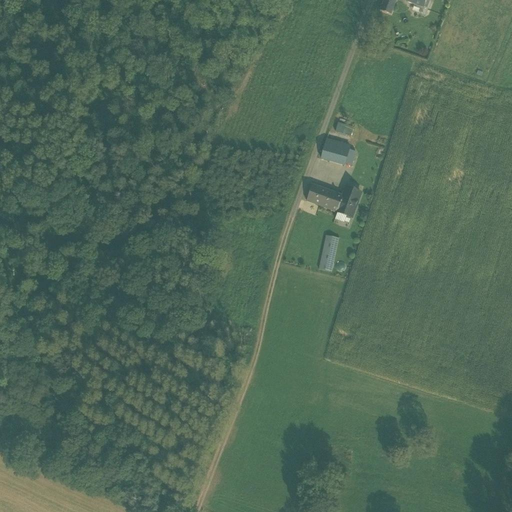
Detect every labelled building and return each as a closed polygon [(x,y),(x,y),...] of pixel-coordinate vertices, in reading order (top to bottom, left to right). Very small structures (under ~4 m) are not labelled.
[(383,0),(380,11),(391,15),(397,0),(395,0),(383,0)] [(407,0),(407,3),(423,9),(427,0),(426,0),(407,0)] [(336,133),(352,137),(354,126),(338,123),(336,133)] [(321,160),(344,166),(350,147),(327,141),(321,160)] [(344,197),(313,185),(307,202),(337,213),(344,197)] [(347,188),(344,197),(337,213),(352,219),(361,194),(347,188)] [(332,272),(339,238),(326,235),(319,269),(332,272)]
